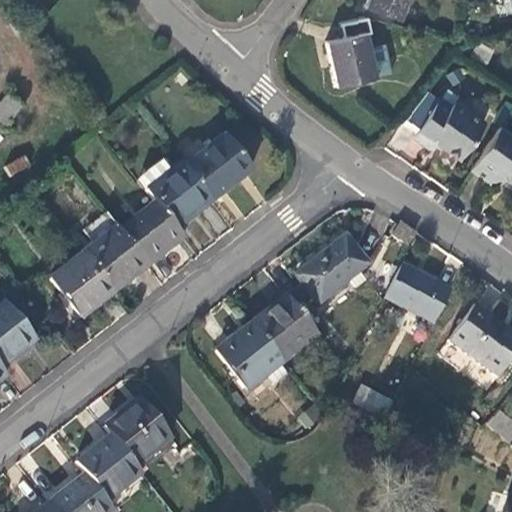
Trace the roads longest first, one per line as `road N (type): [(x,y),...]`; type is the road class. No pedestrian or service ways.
road 1 (residential): [(0,445),(350,156)]
road 2 (residential): [(350,156),(511,277)]
road 3 (residential): [(235,67),(350,156)]
